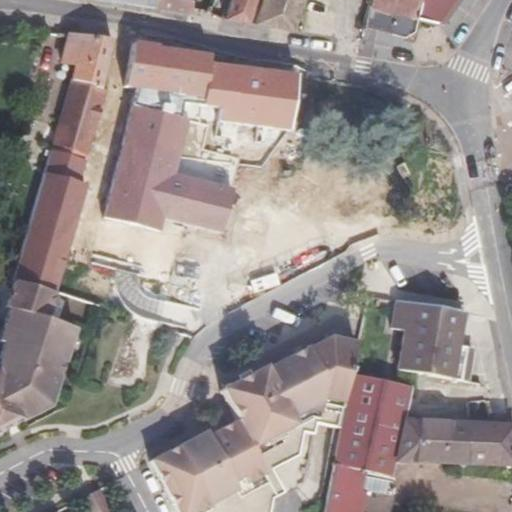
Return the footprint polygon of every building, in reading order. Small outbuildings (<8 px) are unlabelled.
[(173,10),(189,13),(188,0),(153,0),(153,7),(173,10)] [(247,22),(254,0),(228,0),(223,18),(235,20),(247,22)] [(260,0),(253,23),(278,27),(292,30),(301,0),(260,0)] [(369,0),(362,26),(402,36),(403,29),(413,32),(417,17),(421,0),(369,0)] [(421,0),(417,17),(440,23),(455,0),(421,0)] [(403,29),(402,36),(411,39),(413,32),(403,29)] [(73,65),(48,148),(85,160),(104,91),(99,89),(112,41),(66,34),(59,62),(73,65)] [(204,101),(209,56),(197,54),(158,48),(158,46),(131,42),(124,86),(204,101)] [(190,119),(130,105),(102,216),(162,230),(165,219),(225,234),(236,189),(179,174),(190,119)] [(359,218),(359,185),(284,184),(284,216),(359,218)] [(5,345),(0,359),(0,372),(22,419),(49,405),(53,393),(71,337),(69,337),(72,327),(46,319),(54,294),(12,281),(0,318),(0,327),(2,328),(9,330),(5,345)] [(458,347),(462,315),(394,303),(390,329),(403,331),(396,371),(466,384),(471,349),(458,347)] [(9,330),(2,328),(0,334),(0,343),(5,345),(9,330)] [(302,349),(274,364),(305,433),(316,436),(318,425),(340,429),(351,376),(357,345),(326,339),(304,350),(302,349)] [(305,433),(274,364),(264,369),(260,369),(219,391),(234,421),(274,471),(300,457),(305,433)] [(0,372),(0,430),(22,419),(0,372)] [(410,389),(351,376),(340,429),(322,511),(359,511),(364,492),(379,495),(386,490),(389,474),(393,474),(396,462),(511,466),(511,465),(511,464),(509,427),(403,423),(410,389)] [(274,471),(234,421),(207,435),(204,432),(149,461),(175,511),(271,511),(274,500),(286,494),(274,471)] [(80,498),(87,511),(107,511),(96,489),(80,498)]
